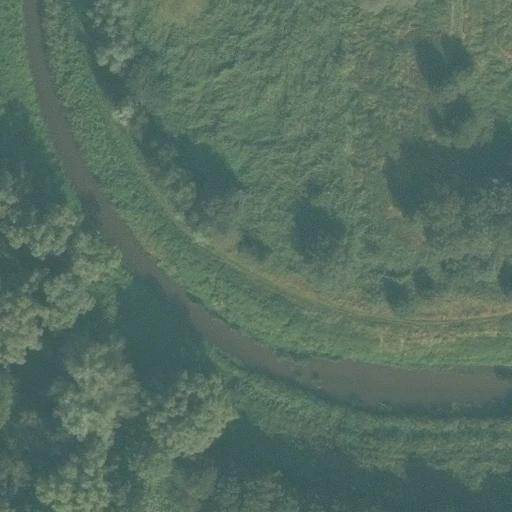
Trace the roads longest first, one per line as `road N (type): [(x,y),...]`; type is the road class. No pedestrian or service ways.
road 1 (track): [(511,298),(463,308),(372,304),(272,275),(199,222),(151,161),(120,102),(104,0)]
road 2 (track): [(454,0),(456,196),(475,274),(495,302)]
